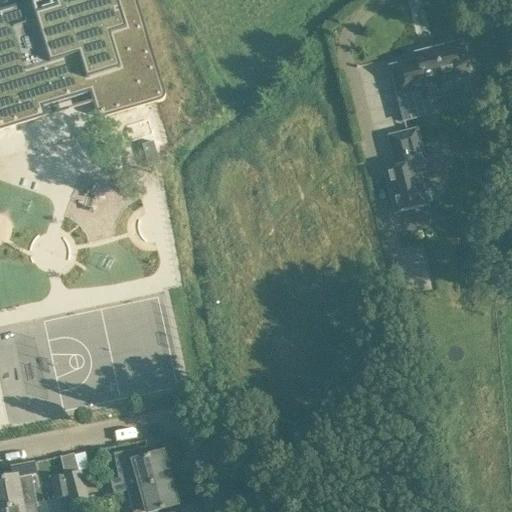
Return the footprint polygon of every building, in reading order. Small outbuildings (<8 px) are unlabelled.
[(0,130),(45,117),(42,107),(89,93),(95,112),(96,115),(98,117),(100,118),(102,118),(105,118),(159,102),(161,101),(163,99),(164,97),(164,95),(164,92),(136,0),(30,0),(31,1),(0,10),(0,130)] [(474,88),(470,73),(471,73),(462,42),(415,54),(417,60),(390,67),(398,97),(425,91),(427,100),(474,88)] [(396,213),(427,205),(419,174),(427,171),(417,130),(390,137),(397,168),(385,171),(396,213)] [(154,141),(142,144),(149,167),(161,164),(154,141)] [(60,302),(199,279),(190,229),(91,245),(89,230),(80,232),(78,222),(110,217),(101,160),(52,168),(51,166),(0,174),(0,239),(1,248),(58,238),(62,261),(54,262),(60,302)] [(23,313),(48,310),(47,300),(22,303),(23,313)] [(6,388),(12,423),(38,419),(36,405),(100,395),(99,390),(147,382),(147,381),(164,378),(152,306),(128,310),(131,327),(21,345),(20,334),(0,337),(0,369),(1,374),(16,371),(18,386),(6,388)] [(127,491),(128,493),(171,481),(163,453),(150,457),(147,448),(114,454),(119,479),(111,481),(114,494),(127,491)] [(85,470),(81,455),(80,454),(76,455),(61,458),(61,459),(65,475),(66,476),(66,477),(70,497),(71,497),(72,499),(73,505),(87,502),(90,502),(83,470),(85,470)] [(0,480),(0,510),(36,504),(33,488),(32,480),(31,476),(37,475),(36,468),(35,463),(10,467),(12,478),(0,480)] [(66,477),(51,480),(56,499),(70,497),(66,477)] [(133,511),(154,511),(159,511),(178,506),(171,481),(128,493),(133,511)]
